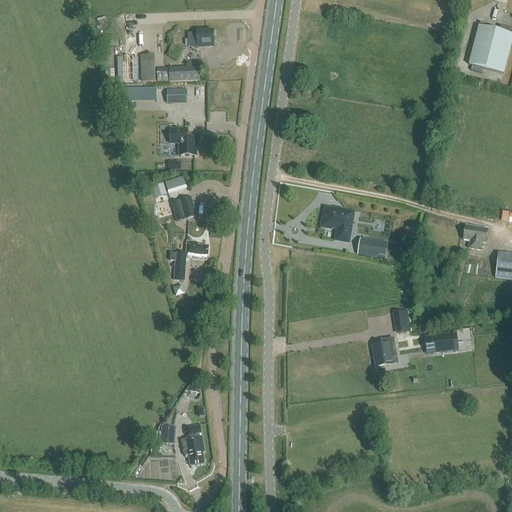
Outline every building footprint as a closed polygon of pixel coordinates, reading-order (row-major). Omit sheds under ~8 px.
[(504,75),(511,42),(511,29),(500,27),(499,32),(479,27),(469,66),(504,75)] [(213,32),(211,30),(209,32),(198,32),(198,33),(189,34),(189,41),(185,41),(185,46),(189,46),(189,47),(191,47),(192,49),(198,52),(196,51),(198,48),(213,47),(214,46),(214,32),(213,32)] [(155,83),(154,56),(141,57),(142,83),(155,83)] [(199,82),(199,68),(168,69),(169,83),(199,82)] [(166,91),(167,105),(187,105),(187,90),(166,91)] [(181,156),(194,156),(197,156),(197,146),(194,146),(194,139),(187,139),(187,129),(171,129),(171,145),(181,145),(181,156)] [(152,187),(154,193),(165,190),(163,184),(152,187)] [(196,217),(190,198),(178,201),(184,221),(196,217)] [(332,230),(332,229),(339,230),(337,241),(349,243),(353,215),(327,210),(325,219),(324,219),(322,228),(332,230)] [(486,245),(489,231),(466,227),(464,241),(471,242),(470,250),(481,252),(483,244),(486,245)] [(388,244),(360,239),(357,256),(385,260),(388,244)] [(198,247),(198,244),(187,243),(186,255),(171,253),(170,262),(175,262),(174,282),(185,282),(186,259),(204,260),(204,256),(208,257),(209,248),(198,247)] [(495,279),(511,281),(511,255),(498,254),(495,279)] [(173,288),(176,296),(184,293),(181,286),(173,288)] [(409,325),(397,327),(398,334),(410,332),(409,325)] [(425,341),(425,338),(432,337),(434,352),(458,349),(456,334),(424,338),(425,341)] [(373,347),(377,369),(393,365),(391,358),(397,357),(394,339),(383,341),(384,345),(373,347)] [(194,383),(189,393),(199,395),(199,385),(194,383)] [(188,428),(190,437),(202,435),(200,425),(188,428)] [(162,445),(174,446),(176,428),(163,427),(162,437),(161,445),(162,445)] [(161,445),(162,437),(157,437),(151,449),(150,458),(162,459),(162,454),(161,454),(162,445),(161,445)] [(203,454),(205,454),(202,438),(182,442),(185,457),(189,457),(191,467),(205,464),(203,454)]
